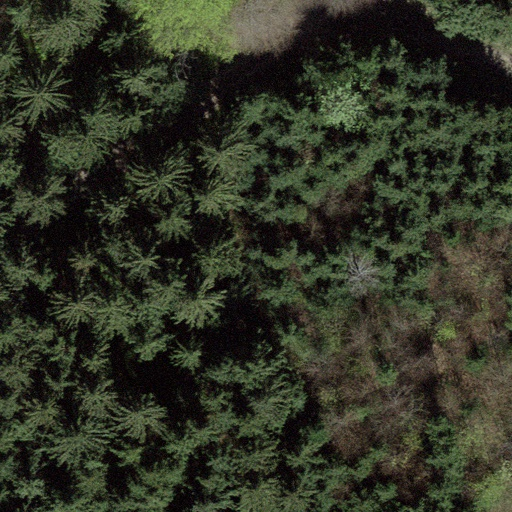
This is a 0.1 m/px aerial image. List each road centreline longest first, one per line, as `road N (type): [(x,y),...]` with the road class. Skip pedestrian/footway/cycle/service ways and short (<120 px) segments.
road 1 (track): [(0,241),(339,0)]
road 2 (track): [(10,233),(178,0)]
road 3 (track): [(511,63),(316,0)]
